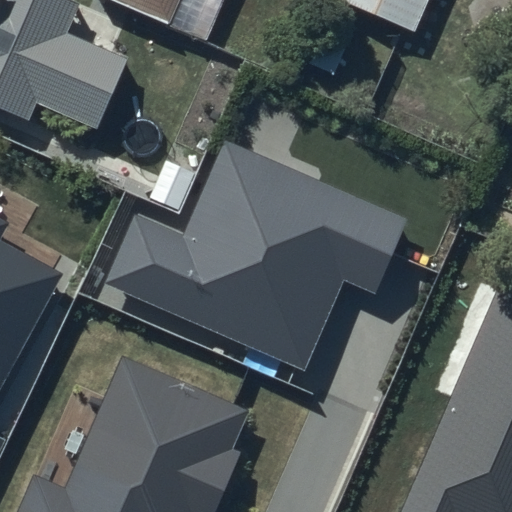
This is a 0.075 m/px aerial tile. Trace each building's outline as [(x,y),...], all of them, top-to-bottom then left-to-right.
[(0,0),(0,104),(37,121),(44,107),(103,133),(134,63),(75,37),(90,1),(87,0),(0,0)] [(187,0),(101,0),(172,33),(187,0)] [(432,0),(335,0),(334,4),(415,40),(432,0)] [(182,232),(135,211),(104,283),(304,370),(344,280),(375,293),(408,218),(224,138),(182,232)] [(10,221),(0,215),(0,391),(64,273),(1,239),(10,221)] [(511,511),(511,286),(500,281),(402,511),(403,511),(511,511)] [(63,486),(34,473),(16,511),(212,511),(239,452),(231,448),(248,411),(122,355),(63,486)]
